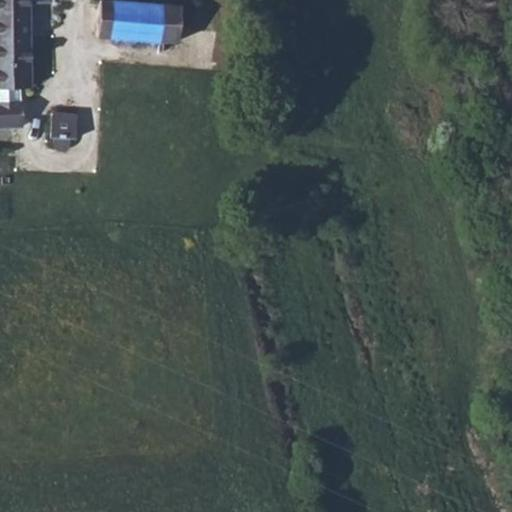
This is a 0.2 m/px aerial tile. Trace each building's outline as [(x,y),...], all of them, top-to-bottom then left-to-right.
[(0,24),(1,66),(1,76),(35,76),(34,39),(56,38),(56,10),(0,11),(0,24)] [(190,65),(190,31),(112,35),(114,68),(120,68),(149,66),(190,65)] [(254,62),(190,65),(149,66),(120,68),(114,68),(116,86),(115,97),(193,90),(194,117),(258,113),(254,62)] [(35,76),(1,76),(2,125),(3,139),(0,138),(0,164),(28,163),(27,138),(25,138),(24,124),(36,124),(35,76)] [(61,164),(61,190),(92,190),(97,145),(62,146),(61,164)]
